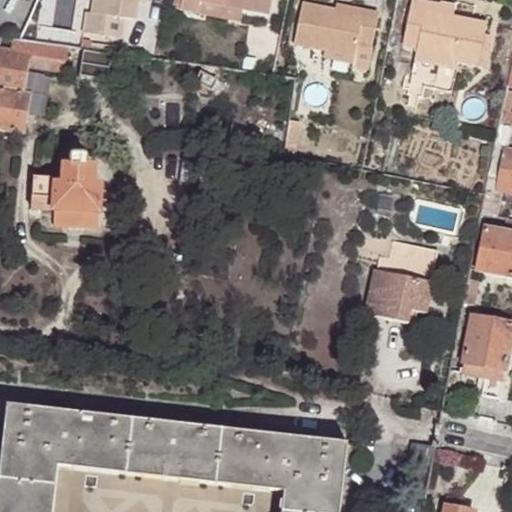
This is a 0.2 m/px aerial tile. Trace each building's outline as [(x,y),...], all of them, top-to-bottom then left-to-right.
[(139,0),(93,0),(92,15),(87,15),(84,35),(123,41),(127,21),(136,21),(139,1),(139,0)] [(183,0),(181,9),(199,13),(199,10),(201,1),(244,10),(270,14),(273,0),(183,0)] [(418,46),(417,53),(437,57),(436,63),(430,88),(446,91),(453,61),(479,66),(485,33),(487,22),(452,16),(426,11),(427,3),(413,0),(404,43),(418,46)] [(428,0),(427,3),(426,11),(452,16),(455,5),(441,2),(441,3),(428,0)] [(201,1),(199,10),(241,18),(244,10),(201,1)] [(363,16),(337,11),(303,4),(294,44),(325,50),(356,55),(358,44),(372,47),(379,14),(364,12),(363,16)] [(337,6),(337,11),(363,16),(364,12),(337,6)] [(485,33),(479,66),(484,67),(491,34),(485,33)] [(27,55),(63,61),(66,47),(28,41),(27,55)] [(0,48),(0,129),(22,133),(28,95),(22,92),(25,69),(27,55),(0,48)] [(112,54),(83,49),(79,76),(108,81),(112,54)] [(356,55),(325,50),(324,58),(355,63),(356,55)] [(437,57),(417,53),(416,59),(436,63),(437,57)] [(27,55),(25,69),(60,74),(63,61),(27,55)] [(200,87),(211,92),(214,94),(219,83),(203,75),(197,84),(200,87)] [(108,81),(79,76),(79,81),(107,86),(108,81)] [(210,97),(211,92),(200,87),(198,91),(210,97)] [(511,115),(502,112),(499,122),(511,125),(511,115)] [(511,127),(511,125),(499,122),(494,147),(505,150),(507,150),(511,127)] [(283,154),(292,156),(296,126),(287,125),(283,154)] [(495,188),(505,150),(494,147),(486,185),(495,188)] [(511,151),(507,150),(505,150),(495,188),(499,189),(511,192),(511,151)] [(62,166),(61,180),(60,187),(55,187),(53,211),(97,214),(99,189),(92,188),(92,168),(86,167),(86,157),(71,155),(69,166),(62,166)] [(61,180),(34,178),(34,185),(55,187),(60,187),(61,180)] [(34,185),(32,210),(53,211),(55,187),(34,185)] [(480,213),(494,216),(499,189),(495,188),(486,185),(485,193),(480,213)] [(97,214),(53,211),(52,224),(96,227),(97,214)] [(511,220),(508,219),(504,232),(484,227),(474,270),(511,277),(511,220)] [(373,272),(429,282),(436,250),(389,241),(385,258),(375,256),(373,272)] [(425,301),(429,282),(373,272),(364,315),(405,325),(406,316),(407,312),(411,298),(425,301)] [(480,279),(468,277),(463,304),(474,305),(480,279)] [(423,315),(425,301),(411,298),(407,312),(416,313),(423,315)] [(487,370),(484,381),(482,395),(499,399),(511,333),(511,325),(473,318),(464,364),(487,370)] [(461,377),(484,381),(487,370),(464,364),(461,377)] [(4,407),(0,446),(0,480),(53,486),(55,468),(123,475),(129,421),(4,407)] [(219,431),(129,421),(123,475),(213,486),(219,431)] [(337,511),(344,446),(219,431),(213,486),(282,493),(279,511),(337,511)] [(425,465),(429,447),(410,444),(407,461),(425,465)] [(53,486),(50,511),(279,511),(282,493),(213,486),(123,475),(55,468),(53,486)] [(50,511),(53,486),(0,480),(0,511),(50,511)]
